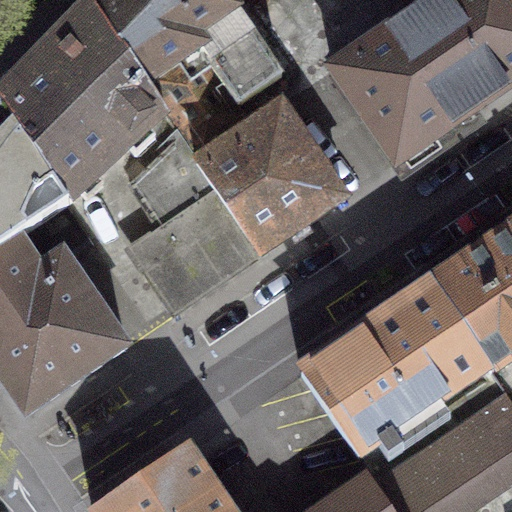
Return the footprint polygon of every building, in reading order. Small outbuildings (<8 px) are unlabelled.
[(98,0),(92,7),(165,114),(180,136),(184,142),(237,106),(279,77),(227,0),(98,0)] [(405,0),(416,15),(437,0),(405,0)] [(511,0),(437,0),(416,15),(478,108),(511,85),(511,0)] [(165,114),(92,7),(0,100),(0,106),(66,205),(165,114)] [(478,108),(416,15),(333,71),(396,164),(478,108)] [(66,205),(0,106),(0,248),(16,237),(66,205)] [(343,199),(280,107),(251,126),(237,106),(184,142),(261,256),(343,199)] [(184,142),(180,136),(132,181),(142,200),(161,231),(145,241),(151,250),(146,253),(151,261),(140,268),(173,316),(261,256),(184,142)] [(511,358),(511,238),(510,235),(432,286),(489,370),(491,373),(511,358)] [(16,237),(0,248),(0,381),(24,418),(125,349),(62,255),(39,271),(16,237)] [(489,370),(432,286),(302,375),(359,458),(377,446),(388,462),(402,453),(390,436),(489,370)] [(511,406),(509,403),(382,490),(396,511),(460,511),(511,477),(511,406)] [(223,511),(184,455),(98,511),(223,511)] [(388,511),(366,480),(319,511),(388,511)]
